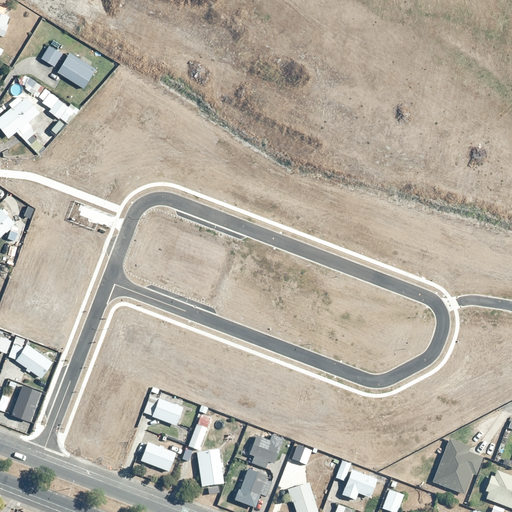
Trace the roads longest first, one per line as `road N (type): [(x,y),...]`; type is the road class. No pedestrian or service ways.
road 1 (residential): [(107,281),(135,212),(161,197),(429,298),(442,320),(435,349),(378,382),(113,284)]
road 2 (residential): [(37,462),(107,281)]
road 3 (secondary): [(37,462),(170,511)]
